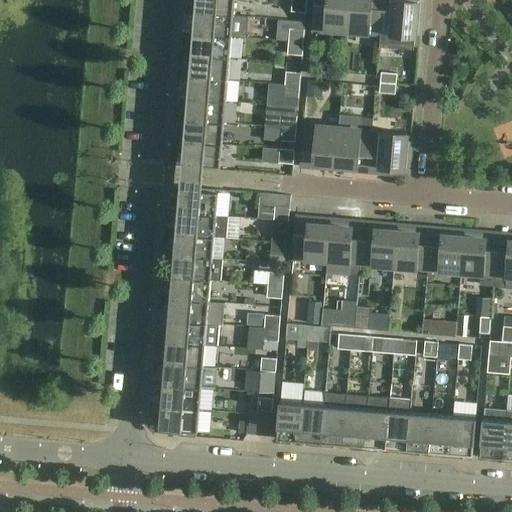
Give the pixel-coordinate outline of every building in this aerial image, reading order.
[(195,0),(195,12),(233,15),(234,0),(195,0)] [(306,0),(291,0),(291,11),(306,13),(306,0)] [(347,31),(349,0),(326,0),(326,11),(314,10),(312,28),(347,31)] [(349,0),(347,31),(369,33),(369,32),(380,33),(382,16),(371,15),(372,0),(349,0)] [(417,0),(394,0),(393,17),(382,16),(380,33),(391,34),(391,35),(415,37),(415,34),(420,35),(421,18),(416,18),(417,0)] [(231,36),(233,15),(195,12),(193,33),(231,36)] [(288,41),(303,43),(304,30),(289,28),(288,41)] [(229,58),(231,36),(193,33),(191,55),(229,58)] [(383,51),(413,52),(413,40),(384,39),(383,51)] [(303,43),(288,41),(287,54),(302,56),(303,43)] [(228,80),(229,58),(191,55),(189,76),(228,80)] [(284,84),(300,86),(301,73),(286,71),(284,84)] [(381,72),(380,82),(396,84),(397,74),(381,72)] [(189,76),(187,98),(226,101),(228,80),(189,76)] [(396,84),(380,82),(379,93),(395,94),(396,84)] [(300,86),(284,84),(283,97),(298,99),(300,86)] [(224,123),(226,101),(187,98),(186,119),(224,123)] [(340,113),(339,127),(335,168),(348,169),(349,164),(358,165),(359,147),(370,148),(372,131),(373,117),(362,116),(363,115),(340,113)] [(281,127),(296,129),(297,116),(282,114),(281,127)] [(222,144),(224,123),(186,119),(184,141),(222,144)] [(335,168),(339,127),(304,125),(303,142),(315,143),(313,161),(322,162),(322,167),(335,168)] [(296,129),(281,127),(280,140),(295,142),(296,129)] [(411,136),(406,136),(406,133),(383,131),(383,132),(372,131),(370,148),(381,149),(380,167),(389,168),(389,173),(403,174),(405,152),(410,152),(411,136)] [(220,167),(222,144),(184,141),(181,178),(178,212),(216,215),(218,192),(216,192),(217,189),(202,188),(203,180),(204,169),(218,170),(218,167),(220,167)] [(294,151),(279,150),(278,163),(293,164),(294,151)] [(289,208),(274,207),(273,220),(288,221),(289,208)] [(176,233),(214,236),(226,237),(228,216),(216,215),(178,212),(176,233)] [(293,258),(327,261),(331,220),(318,219),(317,224),(308,223),(306,241),(294,240),(293,258)] [(360,274),(361,263),(362,246),(351,245),(353,227),(343,226),(344,221),(331,220),(327,261),(326,272),(349,274),(349,273),(360,274)] [(394,266),(398,226),(385,225),(384,229),(375,229),(373,247),(362,246),(361,263),(372,264),(394,266)] [(417,268),(428,269),(429,251),(418,250),(420,232),(410,232),(411,227),(398,226),(394,266),(417,268)] [(272,228),(271,241),(286,243),(287,229),(272,228)] [(440,252),(429,251),(428,269),(439,270),(461,272),(465,231),(451,230),(451,235),(442,234),(440,252)] [(480,284),(494,286),(496,257),(485,256),(487,238),(477,237),(478,232),(465,231),(461,272),(481,274),(480,284)] [(212,258),(214,236),(176,233),(174,255),(212,258)] [(507,258),(496,257),(494,286),(511,287),(511,240),(509,240),(507,258)] [(286,243),(271,241),(270,254),(285,256),(286,243)] [(222,259),(212,258),(174,255),(172,276),(210,279),(220,280),(222,259)] [(269,271),(268,284),(283,286),(284,273),(269,271)] [(209,301),(210,279),(172,276),(170,298),(209,301)] [(283,286),(268,284),(267,297),(282,299),(283,286)] [(169,319),(207,323),(209,301),(170,298),(169,319)] [(355,326),(365,327),(367,311),(357,310),(355,326)] [(264,327),(279,329),(280,316),(265,314),(264,327)] [(491,317),(480,316),(479,332),(489,333),(491,317)] [(402,318),(391,317),(390,329),(401,330),(402,318)] [(219,324),(207,323),(169,319),(167,341),(205,344),(217,345),(219,324)] [(308,340),(309,325),(296,324),(295,339),(308,340)] [(309,325),(308,340),(321,341),(322,326),(309,325)] [(502,340),(511,340),(511,326),(503,326),(502,340)] [(279,329),(264,327),(263,340),(278,342),(279,329)] [(350,350),(352,335),(339,334),(337,349),(350,350)] [(352,335),(350,350),(363,351),(365,336),(352,335)] [(393,353),(395,338),(382,337),(380,352),(393,353)] [(408,340),(395,338),(393,353),(406,355),(408,340)] [(203,366),(205,344),(167,341),(165,363),(203,366)] [(436,357),(438,342),(425,341),(423,356),(436,357)] [(511,357),(511,343),(511,342),(499,341),(498,356),(511,357)] [(451,343),(438,342),(436,357),(449,358),(451,343)] [(472,345),(459,344),(458,359),(471,360),(472,345)] [(260,370),(275,372),(277,359),(262,357),(260,370)] [(163,384),(201,387),(215,389),(217,367),(203,366),(165,363),(163,384)] [(274,393),(275,372),(246,369),(244,391),(274,393)] [(199,409),(201,387),(163,384),(161,406),(199,409)] [(343,444),(347,394),(325,392),(324,404),(321,442),(343,444)] [(364,446),(368,396),(347,394),(343,444),(364,446)] [(386,448),(389,410),(390,398),(368,396),(364,446),(386,448)] [(260,410),(272,411),(273,398),(258,397),(257,410),(260,410)] [(300,440),(303,402),(280,400),(277,439),(300,440)] [(321,442),(324,404),(303,402),(300,440),(321,442)] [(197,432),(199,409),(161,406),(159,429),(179,430),(179,436),(195,437),(196,432),(197,432)] [(238,429),(239,408),(203,407),(202,428),(238,429)] [(503,458),(506,419),(507,410),(484,408),(484,418),(483,418),(480,456),(503,458)] [(260,410),(257,410),(249,409),(247,434),(258,435),(260,410)] [(260,410),(258,435),(270,436),(272,411),(260,410)] [(407,450),(410,411),(389,410),(386,448),(407,450)] [(429,451),(432,413),(410,411),(407,450),(429,451)] [(450,453),(453,415),(432,413),(429,451),(450,453)] [(453,415),(450,453),(473,455),(476,417),(453,415)] [(511,458),(511,419),(506,419),(503,458),(511,458)]
